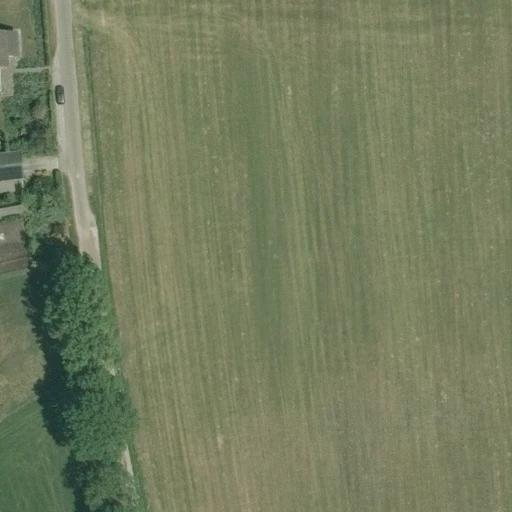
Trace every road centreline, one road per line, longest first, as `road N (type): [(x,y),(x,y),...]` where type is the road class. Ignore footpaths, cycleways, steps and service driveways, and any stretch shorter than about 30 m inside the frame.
road 1 (track): [(81,213),(125,511)]
road 2 (unclassified): [(81,213),(65,0)]
